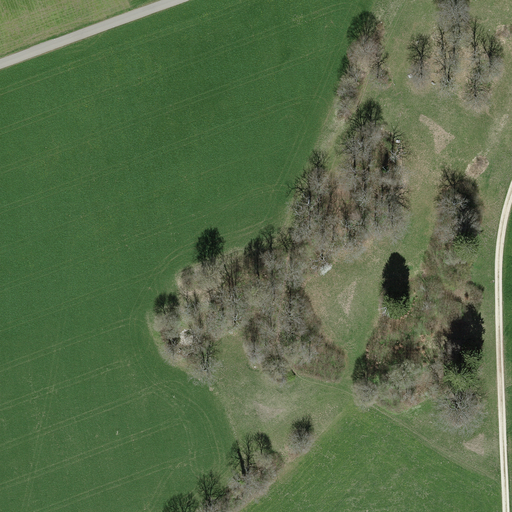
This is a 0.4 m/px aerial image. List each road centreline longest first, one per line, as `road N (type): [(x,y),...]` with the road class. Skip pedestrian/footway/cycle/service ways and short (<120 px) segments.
road 1 (track): [(511,188),(501,219),(498,277),(505,487)]
road 2 (unclassified): [(172,0),(0,65)]
